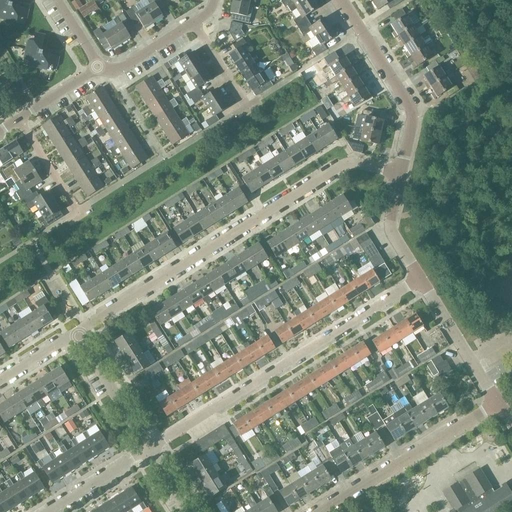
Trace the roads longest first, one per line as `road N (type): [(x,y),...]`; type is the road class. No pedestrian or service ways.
road 1 (residential): [(75,332),(340,165),(399,174)]
road 2 (residential): [(148,448),(419,278)]
road 3 (residential): [(321,511),(497,403)]
road 4 (residential): [(399,174),(410,108),(340,0)]
road 5 (residential): [(497,403),(419,278)]
road 6 (residential): [(148,448),(75,332)]
